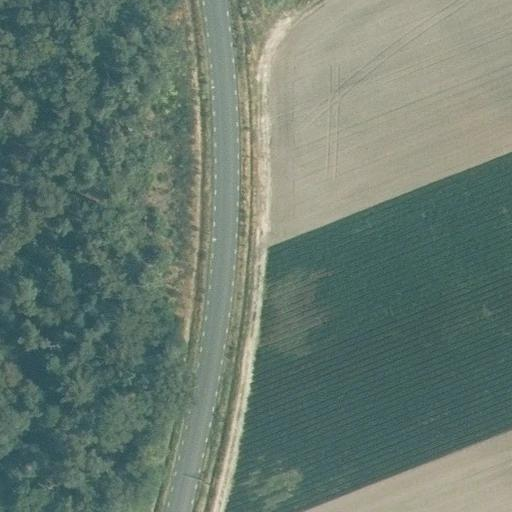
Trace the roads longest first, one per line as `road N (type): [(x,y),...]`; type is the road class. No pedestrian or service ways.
road 1 (track): [(219,511),(256,289),(267,40),(274,11),(286,0)]
road 2 (secondary): [(212,0),(229,161),(225,257),(180,511)]
